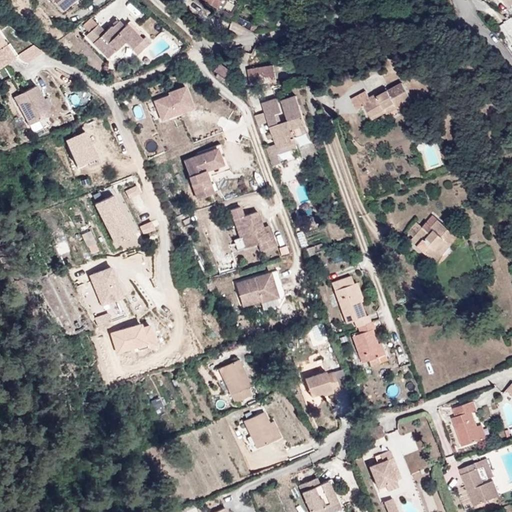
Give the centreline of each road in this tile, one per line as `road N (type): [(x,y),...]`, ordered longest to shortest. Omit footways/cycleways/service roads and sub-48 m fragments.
road 1 (residential): [(402,359),(312,94),(322,52),(385,14)]
road 2 (residential): [(156,0),(210,45),(385,14)]
road 3 (residential): [(314,458),(344,429),(511,372)]
